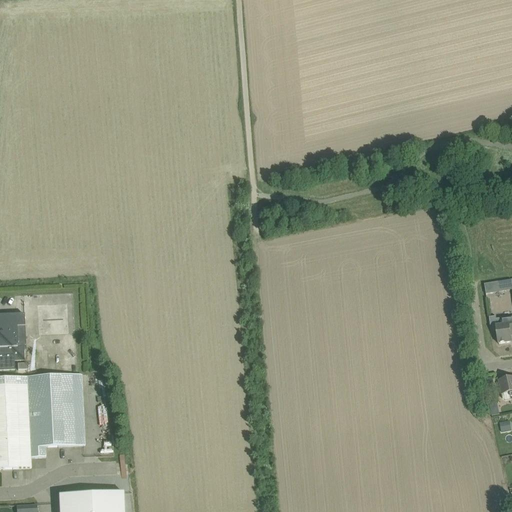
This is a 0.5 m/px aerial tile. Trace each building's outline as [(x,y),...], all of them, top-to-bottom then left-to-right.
[(503,282),(499,283),(500,292),(508,290),(506,281),(503,282)] [(0,371),(15,371),(15,364),(24,364),(24,349),(18,349),(17,323),(16,323),(16,316),(0,316),(0,371)] [(496,319),(490,320),(491,330),(497,329),(499,345),(511,343),(510,332),(511,332),(511,317),(501,319),(502,326),(497,327),(496,319)] [(28,378),(31,459),(46,458),(45,448),(85,446),(82,375),(28,378)] [(0,470),(32,469),(31,459),(28,378),(0,379),(0,470)] [(502,395),(510,393),(511,400),(511,399),(511,378),(499,381),(502,395)] [(124,511),(124,493),(59,496),(59,497),(59,511),(124,511)]
